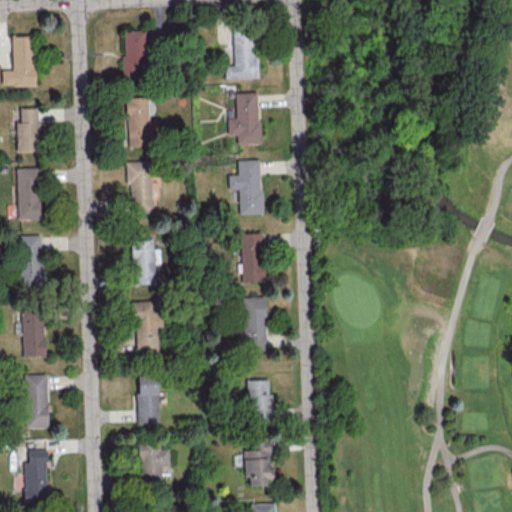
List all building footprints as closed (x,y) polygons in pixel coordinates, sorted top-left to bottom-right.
[(121,30),(123,76),(145,76),(143,30),(121,30)] [(256,77),(255,31),(231,31),(232,65),(223,65),(223,78),(256,77)] [(11,69),(0,69),(0,71),(0,85),(33,85),(32,34),(10,35),(11,69)] [(234,117),(226,117),(226,134),(235,134),(235,143),(258,143),(256,91),(233,92),(234,117)] [(124,97),(126,146),(149,146),(147,96),(124,97)] [(18,107),(19,121),(14,121),(15,150),(37,150),(36,107),(18,107)] [(235,159),(236,174),(226,174),(227,188),(237,188),(237,214),(260,213),(258,159),(235,159)] [(149,160),(126,161),(127,210),(150,209),(149,160)] [(39,218),(37,166),(14,167),(16,219),(39,218)] [(262,282),(260,231),(238,232),(240,282),(262,282)] [(16,234),(18,286),(41,285),(40,233),(16,234)] [(130,241),(131,284),(153,283),(152,240),(130,241)] [(242,296),(241,348),(263,348),(264,296),(242,296)] [(132,300),(134,352),(156,351),(155,326),(160,326),(159,299),(132,300)] [(43,354),(41,307),(19,308),(21,355),(43,354)] [(24,427),(46,426),(44,373),(22,374),(24,427)] [(136,422),(157,421),(156,374),(134,375),(136,422)] [(245,379),(246,419),(268,419),(267,379),(245,379)] [(268,437),(250,438),(250,449),(241,449),(242,477),(247,477),(247,485),(270,484),(268,437)] [(159,466),(168,465),(167,448),(158,448),(158,443),(136,443),(137,482),(160,481),(159,466)] [(26,449),(27,461),(22,462),(23,500),(46,499),(44,449),(26,449)] [(271,511),(272,502),(249,503),(249,511),(271,511)]
